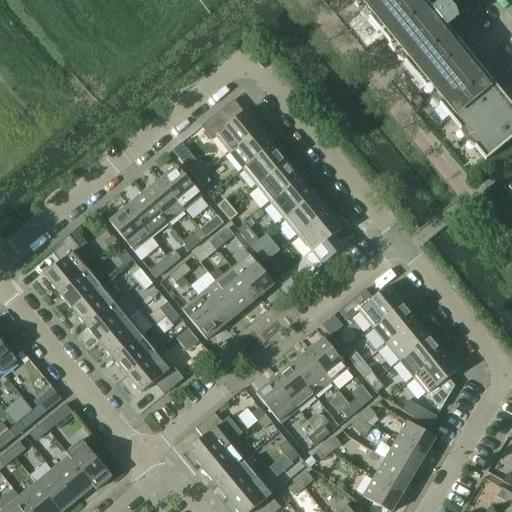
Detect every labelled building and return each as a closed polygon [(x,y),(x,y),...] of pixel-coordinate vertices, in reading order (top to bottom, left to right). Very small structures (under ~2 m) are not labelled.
[(444,2),(442,1),(432,10),(423,0),(352,0),(389,45),(390,48),(392,51),(392,53),(394,55),(396,58),(399,60),(402,62),(404,63),(485,162),(511,139),(511,107),(451,33),(457,28),(458,21),(457,19),(457,17),(456,14),(454,12),(453,10),(451,7),(448,5),(446,4),(444,2)] [(411,102),(417,110),(424,104),(418,96),(411,102)] [(215,137),(229,154),(259,130),(245,113),(229,125),(219,113),(201,128),(211,141),(215,137)] [(243,171),(272,146),(259,130),(229,154),(243,171)] [(256,188),(286,163),(272,146),(243,171),(256,188)] [(270,204),(300,180),(286,163),(256,188),(270,204)] [(159,182),(184,212),(201,198),(177,168),(159,182)] [(189,174),(196,182),(203,175),(197,168),(189,174)] [(203,175),(196,182),(202,189),(209,183),(203,175)] [(284,221),(313,197),(300,180),(270,204),(284,221)] [(143,196),(167,225),(184,212),(159,182),(143,196)] [(126,209),(150,239),(167,225),(143,196),(126,209)] [(313,197),(284,221),(297,238),(327,213),(313,197)] [(217,207),(223,215),(231,209),(224,201),(217,207)] [(133,253),(150,239),(126,209),(109,223),(133,253)] [(231,209),(223,215),(229,222),(237,216),(231,209)] [(327,213),(297,238),(311,255),(307,258),(317,271),(335,256),(325,243),(341,231),(327,213)] [(199,231),(206,239),(213,232),(207,225),(199,231)] [(198,245),(206,239),(199,231),(192,237),(198,245)] [(244,241),(250,248),(258,242),(252,234),(244,241)] [(58,294),(88,270),(74,252),(78,249),(68,237),(49,252),(59,264),(44,277),(58,294)] [(110,251),(118,245),(112,237),(104,243),(110,251)] [(210,243),(216,251),(224,245),(217,237),(210,243)] [(258,242),(250,248),(257,256),(264,249),(258,242)] [(209,257),(216,251),(210,243),(202,249),(209,257)] [(124,252),(118,245),(110,251),(117,259),(124,252)] [(166,258),(172,266),(180,260),(173,252),(166,258)] [(232,270),(256,300),(273,286),(249,256),(232,270)] [(164,272),(172,266),(166,258),(158,265),(164,272)] [(176,271),(183,278),(190,272),(184,265),(176,271)] [(88,270),(58,294),(72,311),(101,286),(88,270)] [(138,284),(146,278),(139,270),(132,277),(138,284)] [(256,300),(232,270),(223,277),(217,270),(209,276),(215,284),(239,314),(256,300)] [(175,285),(183,278),(176,271),(168,277),(175,285)] [(152,286),(146,278),(138,284),(144,292),(152,286)] [(296,288),(289,280),(282,286),(288,294),(296,288)] [(239,314),(215,284),(198,298),(223,327),(239,314)] [(85,327),(115,303),(101,286),(72,311),(85,327)] [(358,312),(372,329),(401,305),(387,288),(372,301),(364,291),(338,313),(345,322),(358,312)] [(205,341),(223,327),(198,298),(181,312),(205,341)] [(99,344),(129,320),(115,303),(85,327),(99,344)] [(165,318),(173,312),(167,304),(159,310),(165,318)] [(385,346),(415,322),(401,305),(372,329),(385,346)] [(179,319),(173,312),(165,318),(172,325),(179,319)] [(113,361),(142,337),(129,320),(99,344),(113,361)] [(399,363),(429,339),(415,322),(385,346),(399,363)] [(126,378),(156,353),(142,337),(113,361),(126,378)] [(429,339),(399,363),(413,380),(442,355),(429,339)] [(323,340),(306,354),(330,384),(347,370),(323,340)] [(0,373),(1,375),(16,362),(0,342),(0,373)] [(349,348),(342,354),(348,362),(356,355),(349,348)] [(204,350),(196,356),(202,364),(210,358),(204,350)] [(170,371),(156,353),(126,378),(140,395),(153,384),(163,396),(182,381),(172,369),(170,371)] [(289,368),(314,398),(330,384),(306,354),(289,368)] [(456,373),(442,355),(413,380),(427,397),(439,412),(453,388),(447,380),(456,373)] [(272,382),(297,411),(314,398),(289,368),(272,382)] [(369,387),(377,381),(371,373),(363,380),(369,387)] [(383,389),(377,381),(369,387),(383,404),(393,395),(386,386),(383,389)] [(297,411),(272,382),(255,396),(280,426),(297,411)] [(22,400),(5,414),(15,426),(18,423),(29,415),(32,412),(22,400)] [(356,400),(349,406),(355,414),(362,408),(356,400)] [(401,413),(429,430),(435,419),(407,402),(401,413)] [(32,412),(29,415),(35,422),(46,414),(39,406),(32,412)] [(355,414),(349,406),(341,412),(347,420),(355,414)] [(251,416),(257,423),(265,416),(259,409),(251,416)] [(370,410),(360,418),(366,425),(367,424),(375,417),(370,410)] [(201,469),(231,445),(242,435),(228,419),(221,425),(213,414),(194,430),(202,439),(186,452),(201,469)] [(35,422),(29,415),(18,423),(25,431),(35,422)] [(265,416),(257,423),(263,431),(271,424),(265,416)] [(375,417),(367,424),(372,427),(378,421),(375,417)] [(366,425),(360,418),(350,426),(356,433),(366,425)] [(50,419),(39,427),(46,435),(56,426),(50,419)] [(396,442),(428,461),(433,453),(429,450),(435,440),(407,423),(396,442)] [(46,435),(39,427),(29,436),(35,444),(46,435)] [(323,427),(315,434),(321,441),(329,435),(323,427)] [(8,431),(0,437),(0,441),(4,447),(15,439),(8,431)] [(321,441),(315,434),(298,447),(304,455),(321,441)] [(334,439),(324,447),(330,454),(340,446),(334,439)] [(65,455),(69,459),(70,459),(92,487),(96,492),(112,479),(81,441),(65,455)] [(278,449),(284,456),(292,450),(286,442),(278,449)] [(423,471),(428,461),(396,442),(385,461),(412,477),(418,468),(423,471)] [(19,444),(9,452),(15,460),(25,452),(19,444)] [(231,445),(201,469),(215,486),(244,461),(231,445)] [(330,454),(324,447),(315,455),(320,461),(330,454)] [(292,450),(284,456),(291,464),(298,458),(292,450)] [(15,460),(9,452),(0,459),(0,462),(5,469),(15,460)] [(311,458),(304,463),(309,470),(316,464),(311,458)] [(70,459),(69,459),(53,472),(76,500),(92,487),(70,459)] [(228,502),(258,478),(244,461),(215,486),(228,502)] [(407,487),(412,477),(385,461),(374,479),(406,499),(411,490),(407,487)] [(61,511),(76,500),(53,472),(36,486),(57,511),(61,511)] [(307,474),(297,482),(303,489),(313,481),(307,474)] [(501,484),(511,489),(511,479),(506,476),(501,484)] [(258,478),(228,502),(236,511),(251,511),(272,495),(258,478)] [(401,507),(406,499),(374,479),(362,498),(385,511),(391,511),(396,505),(401,507)] [(303,489),(297,482),(288,490),(293,497),(303,489)] [(20,500),(29,511),(57,511),(36,486),(20,500)] [(505,503),(510,495),(501,490),(496,499),(505,503)] [(29,511),(20,500),(4,511),(29,511)] [(274,502),(264,510),(265,511),(275,511),(279,509),(274,502)]
